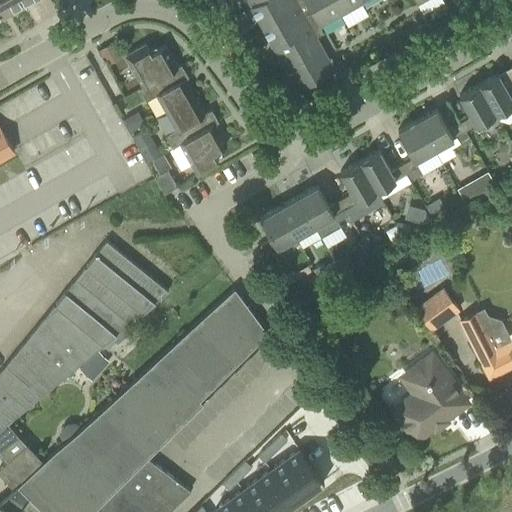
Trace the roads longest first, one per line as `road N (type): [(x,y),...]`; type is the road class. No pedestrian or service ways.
road 1 (residential): [(511,27),(330,128),(297,135),(266,126),(195,34),(144,8)]
road 2 (residential): [(144,8),(0,80)]
road 3 (residential): [(384,511),(511,448)]
